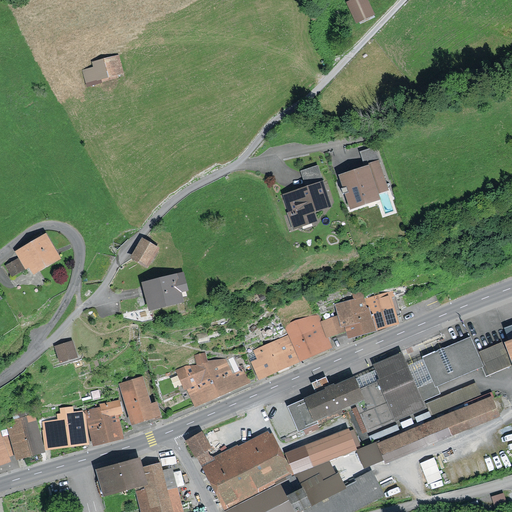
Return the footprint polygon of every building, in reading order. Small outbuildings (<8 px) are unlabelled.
[(374,17),(366,0),(352,0),(346,3),(357,26),(374,17)] [(94,63),(94,64),(99,78),(121,72),(118,57),(94,63)] [(100,82),(99,78),(94,64),(83,67),(87,85),(100,82)] [(366,170),(343,178),(352,206),(376,198),(374,193),(386,189),(377,164),(380,163),(375,147),(359,152),(366,170)] [(302,172),(307,186),(321,181),(317,167),(302,172)] [(314,219),(311,210),(321,206),(320,204),(326,202),(321,186),(287,196),(290,204),(288,204),(290,213),(293,212),(297,225),(314,219)] [(31,263),(34,268),(56,256),(46,239),(19,255),(26,266),(31,263)] [(143,240),(133,257),(145,265),(156,248),(143,240)] [(7,266),(12,275),(22,269),(17,261),(7,266)] [(148,286),(153,305),(187,297),(181,275),(164,279),(164,282),(148,286)] [(366,298),(369,310),(368,310),(373,328),(397,321),(389,292),(366,298)] [(346,327),(349,335),(373,328),(368,310),(365,311),(362,298),(337,305),(340,317),(332,320),(336,331),(346,327)] [(317,313),(301,321),(315,351),(328,346),(318,325),(322,324),(317,313)] [(324,322),(328,334),(336,331),(332,320),(324,322)] [(301,357),(315,351),(301,321),(287,327),(301,357)] [(257,369),(260,375),(296,359),(288,339),(257,353),(260,360),(255,363),(257,369)] [(424,359),(432,378),(415,389),(420,401),(439,393),(435,386),(482,366),(470,339),(444,351),(443,348),(437,350),(439,353),(424,359)] [(489,375),(511,365),(502,342),(479,352),(489,375)] [(57,348),(61,361),(75,356),(71,343),(57,348)] [(195,356),(197,364),(207,361),(205,353),(195,356)] [(369,431),(423,407),(420,401),(415,389),(400,355),(376,365),(383,381),(357,392),(360,399),(356,401),(369,431)] [(217,363),(216,362),(206,365),(218,393),(247,380),(242,369),(238,371),(237,369),(239,368),(234,357),(217,363)] [(189,385),(196,403),(218,393),(206,365),(205,364),(195,368),(191,366),(179,372),(185,387),(189,385)] [(154,403),(149,405),(141,379),(127,383),(128,387),(127,387),(129,392),(126,393),(134,422),(152,416),(153,419),(160,417),(158,408),(154,403)] [(318,423),(316,418),(356,401),(360,399),(357,392),(352,380),(334,388),(332,386),(327,388),(325,387),(319,390),(321,394),(288,408),(298,432),(318,423)] [(428,402),(433,414),(478,396),(473,384),(428,402)] [(380,445),(386,459),(496,413),(490,399),(380,445)] [(117,402),(100,406),(101,408),(106,439),(120,435),(118,424),(111,425),(109,415),(120,412),(117,402)] [(85,411),(93,442),(106,439),(101,408),(85,411)] [(88,440),(86,429),(82,429),(80,412),(68,414),(68,419),(42,422),(43,430),(52,429),(53,433),(46,434),(48,445),(88,440)] [(8,423),(17,455),(40,449),(31,415),(8,423)] [(359,445),(353,430),(325,440),(332,457),(359,445)] [(189,443),(196,455),(211,447),(203,434),(189,443)] [(0,460),(5,459),(4,457),(15,453),(10,435),(0,438),(0,460)] [(288,475),(293,472),(287,461),(282,463),(269,438),(254,445),(272,480),(286,472),(288,475)] [(311,445),(318,462),(332,457),(325,440),(311,445)] [(226,502),(222,505),(272,480),(254,445),(208,468),(226,502)] [(436,456),(421,459),(426,481),(441,478),(436,456)] [(337,476),(336,477),(327,459),(293,472),(288,475),(286,472),(272,480),(222,505),(225,511),(348,511),(382,495),(371,473),(343,487),(337,476)] [(117,492),(116,488),(143,481),(141,473),(140,472),(138,461),(102,471),(104,480),(97,482),(101,496),(117,492)] [(161,471),(160,466),(140,472),(141,473),(143,481),(145,480),(147,491),(138,493),(142,511),(171,511),(166,490),(175,487),(171,471),(161,471)]
